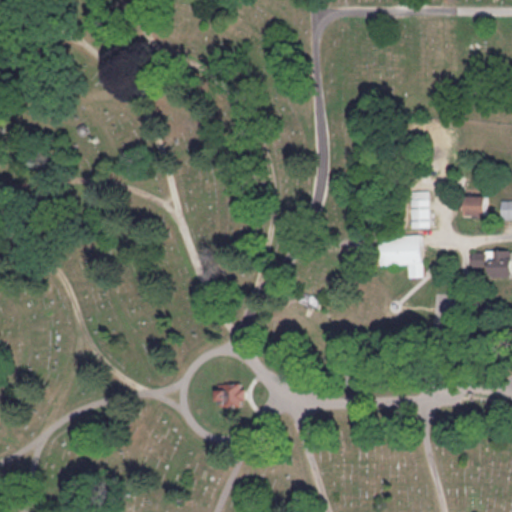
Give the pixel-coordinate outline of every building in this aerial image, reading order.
[(415,227),(415,193),(433,193),(433,227),(415,227)] [(468,215),(469,196),(490,197),(489,216),(468,215)] [(382,239),(423,236),(426,276),(413,277),(412,264),(384,266),(382,239)] [(511,278),(496,279),(496,275),(494,275),(494,267),(475,267),(475,253),(489,253),(489,250),(511,250),(511,278)] [(303,303),(306,293),(323,299),(320,309),(316,307),(315,310),(306,307),(307,304),(303,303)] [(243,406),(230,407),(229,400),(220,400),(220,390),(229,390),(229,384),(243,384),(243,390),(247,390),(248,400),(243,400),(243,406)]
